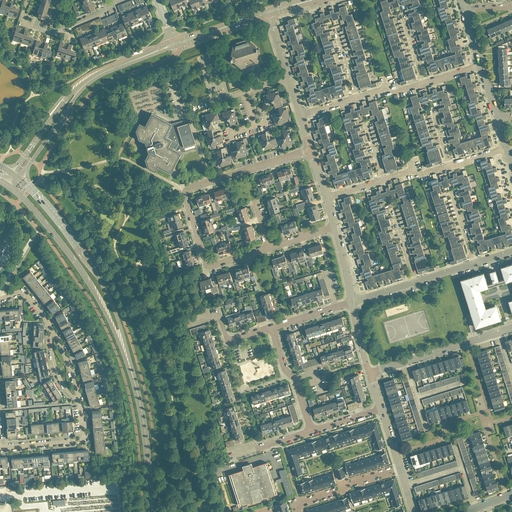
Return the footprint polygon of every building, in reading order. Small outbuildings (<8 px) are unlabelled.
[(0,13),(7,16),(11,2),(10,7),(4,5),(6,0),(4,0),(2,0),(1,4),(0,5),(0,13)] [(177,9),(173,0),(168,0),(173,11),(177,9)] [(181,7),(178,0),(173,0),(177,9),(181,7)] [(196,8),(192,0),(188,0),(190,4),(192,10),(196,8)] [(204,4),(202,0),(197,0),(200,6),(202,9),(206,8),(204,4)] [(392,5),(391,2),(388,3),(386,0),(383,0),(384,1),(380,2),(382,8),(386,7),(387,10),(390,9),(389,6),(392,5)] [(401,3),(400,0),(393,0),(394,1),(391,2),(392,5),(393,9),(399,6),(398,3),(401,2),(401,3)] [(16,18),(18,10),(13,8),(14,3),(11,2),(7,16),(11,17),(16,18)] [(452,10),(451,7),(448,8),(447,5),(444,6),(443,3),(440,4),(441,7),(438,8),(440,14),(452,10)] [(94,4),(93,5),(85,9),(86,13),(95,9),(94,7),(95,6),(94,4)] [(348,12),(346,6),(342,7),(341,4),(338,5),(340,11),(337,12),(338,16),(341,15),(342,17),(345,16),(344,13),(348,12)] [(421,10),(419,4),(413,6),(409,7),(406,8),(407,11),(414,9),(415,12),(418,11),(421,10)] [(151,18),(146,6),(142,8),(147,20),(151,18)] [(339,19),(338,16),(337,12),(334,13),(333,10),(332,7),(328,8),(330,14),(327,15),(328,18),(329,18),(331,17),(332,20),(332,21),(339,19)] [(391,13),(391,12),(390,9),(387,10),(386,7),(382,8),(383,11),(380,12),(382,19),(389,17),(388,14),(391,13)] [(147,20),(142,8),(138,9),(143,21),(147,20)] [(143,21),(138,9),(134,11),(139,23),(143,21)] [(329,21),(329,18),(328,18),(327,15),(324,16),(323,13),(322,10),(319,11),(321,17),(318,18),(319,21),(322,20),(323,24),(330,22),(329,21)] [(451,18),(450,14),(453,13),(452,10),(440,14),(442,21),(445,20),(446,23),(449,22),(448,19),(451,18)] [(139,23),(134,11),(130,13),(135,25),(139,23)] [(420,17),(418,11),(415,12),(408,14),(405,15),(406,18),(413,16),(414,19),(420,17)] [(354,21),(352,14),(348,15),(348,12),(344,13),(345,16),(342,17),(343,21),(346,20),(347,23),(354,21)] [(135,25),(130,13),(126,15),(131,26),(135,25)] [(131,26),(126,15),(121,16),(126,28),(131,26)] [(323,24),(322,20),(319,21),(318,18),(317,15),(314,16),(316,22),(313,23),(315,30),(321,28),(321,27),(320,25),(323,24)] [(384,25),(394,22),(397,21),(396,18),(390,20),(389,17),(382,19),(384,25)] [(422,23),(420,17),(414,19),(414,22),(408,24),(409,28),(422,23)] [(461,25),(460,22),(456,23),(455,20),(452,20),(451,18),(448,19),(449,22),(446,23),(448,29),(461,25)] [(293,26),(296,25),(294,19),(288,21),(289,24),(279,27),(280,30),(287,28),(286,28),(290,27),(291,30),(294,29),(293,26)] [(356,27),(354,21),(347,23),(348,26),(342,28),(343,31),(346,30),(356,27)] [(126,35),(121,23),(117,25),(122,37),(126,35)] [(424,30),(422,23),(409,28),(410,31),(417,29),(418,32),(421,31),(424,30)] [(507,30),(504,23),(498,25),(502,33),(507,30)] [(122,37),(117,25),(113,27),(118,39),(122,37)] [(460,32),(459,29),(462,28),(461,25),(448,29),(450,35),(453,34),(454,38),(457,36),(456,33),(460,32)] [(502,33),(498,25),(493,27),(496,35),(502,33)] [(322,31),(328,29),(327,26),(324,27),(324,26),(321,27),(321,28),(315,30),(317,36),(320,35),(323,34),(322,31)] [(21,43),(25,29),(23,35),(18,33),(19,28),(16,27),(15,32),(14,32),(14,33),(12,39),(12,41),(16,42),(20,43),(21,43)] [(118,39),(113,27),(109,29),(114,40),(118,39)] [(296,35),(294,29),(291,30),(290,27),(286,28),(287,28),(287,31),(284,32),(285,35),(282,36),(282,37),(283,40),(290,37),(296,35)] [(496,35),(493,27),(487,30),(490,38),(496,35)] [(110,42),(105,30),(104,28),(100,30),(105,42),(109,40),(110,42)] [(26,36),(28,30),(25,29),(21,43),(29,46),(32,37),(26,36)] [(109,29),(105,30),(110,42),(114,40),(109,29)] [(429,35),(427,29),(424,30),(421,31),(422,34),(415,36),(416,39),(429,35)] [(105,42),(100,30),(96,32),(101,44),(105,42)] [(327,36),(334,34),(333,31),(329,32),(323,34),(320,35),(322,41),(328,39),(327,36)] [(101,44),(96,32),(92,33),(97,45),(101,44)] [(97,45),(92,33),(88,35),(93,47),(97,45)] [(462,42),(461,38),(458,39),(457,36),(454,38),(453,34),(450,35),(451,38),(448,39),(450,46),(462,42)] [(93,47),(88,35),(84,37),(89,49),(93,47)] [(295,43),(298,42),(296,35),(290,37),(283,40),(284,43),(287,42),(288,45),(291,44),(292,47),(296,46),(295,43)] [(431,42),(430,37),(429,35),(416,39),(417,42),(424,40),(425,43),(428,42),(428,43),(431,42)] [(89,49),(84,37),(79,39),(84,51),(89,49)] [(324,48),(337,43),(336,40),(329,42),(328,39),(322,41),(324,48)] [(257,60),(258,53),(257,52),(259,50),(259,49),(256,48),(256,47),(250,41),(246,42),(244,40),(235,43),(235,46),(232,47),(230,55),(231,56),(229,58),(229,60),(232,60),(232,61),(241,69),(245,68),(246,65),(248,64),(254,62),(256,64),(258,63),(258,61),(257,60)] [(41,57),(45,44),(43,49),(38,47),(39,42),(36,41),(35,46),(32,45),(29,54),(41,57)] [(64,59),(69,45),(68,45),(67,50),(62,48),(63,43),(60,42),(58,47),(56,54),(55,56),(56,56),(60,57),(64,59)] [(304,50),(302,44),(299,45),(298,42),(295,43),(296,46),(292,47),(293,50),(290,51),(291,54),(304,50)] [(430,49),(428,43),(428,42),(425,43),(421,44),(422,47),(416,49),(417,53),(430,49)] [(461,49),(460,46),(463,45),(462,42),(450,46),(452,52),(455,51),(456,54),(459,53),(458,50),(461,49)] [(332,52),(331,49),(338,47),(337,43),(324,48),(326,54),(329,53),(332,52)] [(402,48),(405,47),(404,44),(398,46),(397,43),(391,45),(393,51),(399,49),(402,48)] [(51,61),(53,55),(51,54),(52,51),(46,50),(48,44),(45,44),(41,57),(44,58),(44,59),(51,61)] [(74,56),(76,53),(70,51),(72,46),(69,45),(64,59),(68,60),(73,61),(73,60),(74,56)] [(364,53),(362,47),(355,49),(356,49),(356,52),(350,54),(351,57),(354,56),(354,57),(357,56),(357,55),(364,53)] [(398,57),(404,54),(407,54),(406,50),(400,52),(399,49),(393,51),(395,58),(398,57)] [(432,55),(430,49),(417,53),(418,56),(425,54),(425,57),(426,57),(432,55)] [(306,57),(304,50),(291,54),(292,57),(295,57),(296,59),(300,58),(301,62),(304,61),(303,58),(306,57)] [(468,64),(465,55),(462,56),(461,52),(459,53),(456,54),(454,55),(457,64),(464,62),(465,65),(468,64)] [(325,61),(337,57),(336,54),(330,56),(329,53),(326,54),(322,55),(325,61)] [(366,60),(364,53),(357,55),(357,56),(358,58),(352,60),(353,64),(356,63),(363,61),(366,60)] [(409,60),(412,59),(411,56),(405,57),(404,54),(398,57),(400,63),(406,61),(409,60)] [(434,61),(432,55),(426,57),(425,57),(422,58),(419,59),(420,62),(427,60),(427,63),(429,63),(434,61)] [(457,64),(454,55),(448,57),(450,63),(453,62),(455,68),(458,67),(457,64)] [(333,65),(332,62),(338,60),(337,57),(325,61),(327,68),(330,67),(330,66),(333,65)] [(450,63),(448,57),(442,59),(444,65),(447,64),(449,71),(452,69),(451,66),(450,63)] [(306,67),(304,61),(301,62),(300,58),(296,59),(297,63),(294,64),(295,67),(292,68),(293,71),(306,67)] [(444,65),(442,59),(435,61),(437,67),(438,67),(440,66),(442,72),(446,71),(445,68),(444,65)] [(365,67),(363,61),(356,63),(357,66),(351,68),(352,71),(355,70),(358,69),(365,67)] [(402,69),(412,66),(414,65),(413,62),(407,64),(406,61),(400,63),(402,69)] [(433,75),(433,74),(432,72),(439,70),(438,67),(437,67),(435,61),(434,61),(429,63),(430,66),(427,67),(430,76),(433,75)] [(332,73),(344,69),(343,65),(337,67),(336,64),(333,65),(330,66),(330,67),(332,73)] [(417,81),(412,66),(402,69),(401,69),(404,81),(400,82),(396,84),(395,84),(396,87),(405,84),(417,81)] [(308,73),(306,67),(293,71),(294,74),(297,73),(298,76),(301,75),(302,78),(306,77),(305,74),(308,73)] [(367,73),(365,67),(358,69),(359,72),(353,74),(354,77),(356,77),(367,73)] [(340,77),(339,74),(345,72),(344,69),(332,73),(334,79),(340,77)] [(314,82),(312,75),(309,76),(308,73),(305,74),(306,77),(302,78),(303,81),(300,82),(301,86),(314,82)] [(371,84),(368,73),(367,73),(356,77),(361,91),(372,88),(372,87),(381,84),(380,82),(376,83),(371,84)] [(469,86),(468,82),(471,81),(471,82),(475,81),(472,74),(469,75),(470,78),(467,79),(466,76),(460,78),(462,85),(465,84),(466,87),(469,86)] [(341,80),(347,78),(346,75),(343,76),(340,77),(334,79),(336,85),(341,84),(342,83),(341,80)] [(481,89),(480,86),(477,86),(476,83),(472,84),(471,82),(471,81),(468,82),(469,86),(466,87),(468,93),(481,89)] [(316,88),(314,82),(301,86),(298,87),(299,90),(305,88),(306,91),(310,90),(310,93),(314,92),(313,89),(316,88)] [(348,95),(345,86),(342,87),(341,84),(336,85),(334,86),(337,95),(344,93),(344,95),(344,96),(348,95)] [(337,95),(334,86),(328,88),(330,94),(333,93),(335,99),(338,98),(337,96),(337,95)] [(447,92),(445,86),(442,87),(443,90),(440,91),(441,95),(437,96),(438,99),(442,98),(442,101),(449,99),(447,92)] [(437,96),(441,95),(440,91),(437,92),(436,89),(432,90),(431,87),(428,88),(430,94),(431,98),(432,101),(438,99),(437,96)] [(330,94),(328,88),(322,90),(324,96),(327,95),(329,101),(332,100),(331,97),(330,94)] [(480,96),(479,93),(482,92),(481,89),(468,93),(470,99),(473,98),(474,101),(477,100),(476,97),(480,96)] [(324,96),(322,90),(315,92),(317,98),(318,98),(320,97),(322,103),(326,102),(325,99),(324,96)] [(421,97),(418,98),(415,90),(412,91),(413,96),(410,97),(412,104),(416,103),(417,106),(420,105),(419,102),(422,101),(421,97)] [(428,99),(431,98),(430,94),(427,95),(426,92),(423,93),(422,90),(419,91),(421,97),(422,101),(423,104),(429,102),(428,99)] [(282,106),(278,91),(263,96),(266,103),(264,103),(265,106),(270,105),(270,104),(273,103),(275,108),(282,106)] [(313,106),(312,103),(319,101),(318,98),(317,98),(315,92),(314,92),(310,93),(309,94),(310,97),(307,98),(310,107),(313,106)] [(378,108),(376,101),(372,102),(371,98),(371,97),(367,98),(370,106),(367,107),(368,110),(371,110),(372,113),(375,112),(374,109),(378,108)] [(483,106),(482,102),(478,103),(477,100),(474,101),(473,98),(470,99),(471,102),(468,103),(470,110),(483,106)] [(451,105),(449,99),(442,101),(439,102),(436,103),(438,106),(444,104),(444,107),(445,107),(448,106),(451,105)] [(368,110),(367,107),(365,101),(362,102),(363,105),(360,106),(361,109),(358,110),(359,113),(362,113),(363,116),(369,114),(368,110)] [(413,107),(410,107),(407,108),(409,114),(412,113),(412,114),(419,112),(418,109),(421,108),(420,105),(417,106),(416,103),(412,104),(413,107)] [(359,113),(358,110),(356,104),(352,105),(353,108),(350,109),(351,112),(348,113),(349,116),(352,116),(353,119),(360,117),(359,113)] [(290,121),(286,106),(278,108),(280,113),(276,115),(276,113),(271,115),(272,117),(272,118),(274,118),(276,125),(290,121)] [(450,112),(448,106),(445,107),(444,107),(438,109),(435,110),(436,113),(442,112),(443,114),(450,112)] [(481,113),(480,110),(484,109),(483,106),(470,110),(472,116),(475,115),(476,118),(479,117),(478,114),(481,113)] [(384,116),(382,110),(379,111),(378,108),(374,109),(375,112),(372,113),(373,116),(376,115),(377,118),(384,116)] [(238,124),(234,109),(219,114),(221,121),(226,120),(228,123),(227,124),(228,129),(231,128),(231,126),(238,124)] [(353,119),(352,116),(349,116),(348,113),(345,114),(344,111),(341,112),(343,118),(345,125),(351,123),(350,120),(353,119)] [(215,124),(214,121),(219,119),(217,112),(202,116),(207,131),(214,128),(215,130),(218,129),(216,124),(215,124)] [(414,120),(424,117),(427,116),(426,113),(420,115),(419,112),(412,114),(414,120)] [(452,119),(450,112),(443,114),(444,117),(438,119),(439,123),(452,119)] [(172,124),(170,123),(151,113),(144,126),(139,123),(136,130),(138,138),(145,142),(148,152),(145,159),(148,167),(154,171),(157,165),(170,172),(180,153),(177,151),(179,147),(181,148),(182,152),(185,151),(184,147),(195,143),(189,123),(185,124),(184,120),(176,123),(175,122),(172,123),(172,124)] [(484,122),(483,119),(487,118),(490,117),(489,114),(482,116),(481,113),(478,114),(479,117),(476,118),(478,124),(484,122)] [(386,122),(384,116),(377,118),(378,121),(372,123),(373,126),(376,125),(386,122)] [(327,123),(325,117),(319,119),(320,122),(317,123),(316,120),(312,121),(314,127),(318,127),(321,125),(322,128),(325,127),(326,126),(326,124),(327,123)] [(454,125),(452,119),(439,123),(440,126),(446,124),(447,127),(450,126),(454,125)] [(354,129),(353,129),(353,126),(359,124),(358,121),(355,121),(351,123),(345,125),(347,131),(350,130),(354,129)] [(480,131),(493,127),(492,123),(485,125),(484,122),(478,124),(480,131)] [(459,130),(457,124),(454,125),(450,126),(451,129),(445,131),(446,134),(459,130)] [(327,134),(325,127),(322,128),(321,125),(318,127),(318,129),(315,130),(316,133),(313,134),(314,138),(327,134)] [(359,134),(358,131),(364,129),(363,126),(360,127),(353,129),(354,129),(350,130),(352,136),(359,134)] [(488,135),(487,132),(494,130),(493,127),(480,131),(482,137),(487,135),(488,135)] [(294,143),(290,129),(283,131),(282,130),(279,131),(280,136),(281,135),(283,139),(278,141),(280,148),(294,143)] [(461,137),(459,130),(446,134),(447,138),(453,136),(454,138),(455,139),(458,138),(461,137)] [(224,143),(221,136),(223,135),(222,132),(217,133),(217,134),(214,136),(212,131),(205,133),(209,147),(224,143)] [(278,146),(275,138),(270,140),(269,136),(270,136),(268,131),(265,132),(266,133),(258,136),(263,150),(278,146)] [(329,140),(327,134),(314,138),(315,141),(318,140),(319,143),(322,142),(323,145),(327,144),(326,141),(329,140)] [(354,143),(367,139),(366,135),(360,137),(359,134),(352,136),(354,143)] [(494,147),(491,137),(488,138),(487,135),(482,137),(480,137),(483,147),(490,145),(491,148),(494,147)] [(483,147),(480,137),(474,139),(476,146),(479,145),(481,151),(484,150),(483,147)] [(432,143),(435,142),(434,139),(428,141),(427,138),(421,140),(423,147),(426,146),(426,145),(432,143)] [(460,144),(458,138),(455,139),(454,138),(448,140),(448,141),(445,142),(446,145),(452,143),(453,146),(455,146),(455,145),(460,144)] [(363,147),(362,144),(368,142),(367,139),(354,143),(356,149),(359,148),(363,147)] [(476,146),(474,139),(468,141),(470,148),(473,147),(475,153),(478,152),(477,149),(476,146)] [(335,148),(333,142),(330,143),(329,140),(326,141),(327,144),(323,145),(324,148),(321,149),(322,152),(335,148)] [(248,155),(244,141),(236,143),(236,141),(232,143),(234,147),(235,147),(236,151),(231,152),(234,160),(248,155)] [(470,148),(468,141),(461,143),(464,150),(466,149),(468,155),(472,154),(470,148)] [(394,149),(392,142),(385,144),(386,147),(380,149),(381,153),(384,152),(391,150),(394,149)] [(428,152),(438,149),(439,148),(440,148),(439,144),(433,146),(432,143),(426,145),(426,146),(428,152)] [(459,158),(458,155),(465,153),(464,150),(461,143),(460,144),(455,145),(455,146),(456,149),(453,150),(456,159),(459,158)] [(233,163),(231,156),(226,157),(225,153),(226,153),(224,148),(221,149),(221,151),(214,153),(219,167),(233,163)] [(337,155),(335,148),(322,152),(323,156),(326,155),(327,158),(331,157),(332,160),(335,159),(334,156),(337,155)] [(355,156),(368,152),(367,149),(360,151),(359,148),(356,149),(353,150),(355,156)] [(442,160),(438,149),(428,152),(427,152),(430,163),(426,165),(421,166),(422,169),(431,166),(432,167),(443,163),(442,160)] [(393,156),(391,150),(384,152),(385,155),(379,157),(380,160),(382,159),(393,156)] [(363,160),(362,157),(369,155),(368,152),(355,156),(357,163),(360,162),(363,161),(363,160)] [(186,167),(201,162),(198,154),(192,156),(191,153),(189,154),(190,156),(184,158),(186,167)] [(394,155),(393,156),(382,159),(387,174),(398,170),(407,167),(406,164),(402,166),(402,165),(397,167),(394,155)] [(337,165),(335,159),(332,160),(331,157),(327,158),(328,161),(325,162),(326,165),(323,166),(324,169),(337,165)] [(369,166),(368,163),(374,161),(373,158),(363,160),(363,161),(360,162),(362,168),(367,166),(369,166)] [(490,170),(489,167),(492,166),(495,165),(493,158),(490,159),(491,162),(488,163),(487,160),(480,162),(482,169),(485,168),(486,171),(490,170)] [(339,172),(337,165),(324,169),(325,172),(328,171),(329,175),(332,174),(333,177),(335,176),(337,176),(336,173),(339,172)] [(374,178),(371,168),(368,169),(367,166),(362,168),(360,168),(363,178),(370,176),(371,179),(374,178)] [(501,173),(500,170),(497,171),(496,168),(493,169),(492,166),(489,167),(490,170),(486,171),(488,177),(501,173)] [(290,168),(287,170),(286,168),(283,169),(287,180),(289,179),(289,178),(292,177),(290,168)] [(363,178),(360,168),(354,170),(356,177),(359,176),(361,182),(364,181),(363,178)] [(287,180),(283,169),(280,170),(281,171),(277,172),(280,181),(283,179),(284,181),(287,180)] [(356,177),(354,170),(348,172),(350,179),(353,178),(355,184),(358,183),(357,180),(356,177)] [(470,183),(468,177),(467,177),(465,170),(462,171),(463,174),(460,175),(461,179),(458,180),(459,183),(462,182),(463,185),(470,183)] [(458,180),(461,179),(460,175),(457,176),(456,173),(453,174),(452,171),(449,172),(451,178),(452,182),(453,185),(459,183),(458,180)] [(350,179),(348,172),(341,174),(343,181),(344,181),(347,180),(348,186),(352,185),(351,182),(350,179)] [(500,180),(499,177),(502,176),(501,173),(488,177),(490,183),(494,182),(495,186),(498,185),(497,181),(500,180)] [(274,182),(272,174),(268,175),(268,174),(265,175),(269,187),(272,187),(271,183),(274,182)] [(339,189),(338,186),(345,184),(344,181),(343,181),(341,174),(337,176),(335,176),(336,179),(333,180),(336,190),(339,189)] [(442,185),(441,181),(438,182),(436,174),(432,175),(434,180),(431,181),(433,188),(436,187),(437,190),(440,189),(439,186),(442,185)] [(449,183),(452,182),(451,178),(448,179),(447,176),(443,177),(442,174),(439,175),(441,181),(442,185),(443,188),(450,186),(449,183)] [(269,187),(265,175),(262,176),(263,177),(259,178),(262,186),(265,185),(266,188),(269,187)] [(404,190),(402,184),(401,184),(398,185),(397,179),(393,180),(396,189),(393,190),(394,193),(397,192),(398,195),(401,194),(400,191),(404,190)] [(503,190),(502,187),(499,188),(498,185),(495,186),(494,182),(490,183),(491,186),(488,187),(490,194),(503,190)] [(394,193),(393,190),(391,185),(391,183),(388,184),(389,188),(385,189),(386,192),(383,193),(385,196),(388,195),(389,198),(395,196),(394,193)] [(472,189),(470,183),(463,185),(460,186),(457,187),(458,190),(464,188),(465,191),(469,190),(472,189)] [(385,196),(383,193),(381,186),(379,187),(378,187),(379,190),(376,191),(377,195),(374,196),(375,199),(378,198),(379,201),(386,199),(385,196)] [(302,190),(304,196),(312,193),(310,187),(302,190)] [(441,192),(440,189),(437,190),(436,187),(433,188),(434,191),(431,192),(433,198),(439,196),(438,193),(441,192)] [(224,200),(220,189),(218,190),(218,191),(214,192),(217,201),(220,200),(221,201),(224,200)] [(229,197),(227,189),(223,190),(223,189),(220,189),(224,200),(226,199),(226,198),(229,197)] [(410,198),(408,192),(404,193),(404,190),(400,191),(401,194),(398,195),(399,198),(399,199),(399,198),(402,198),(403,201),(410,198)] [(471,196),(469,190),(465,191),(459,193),(456,194),(457,197),(463,195),(464,199),(471,196)] [(502,197),(501,194),(504,193),(503,190),(490,194),(492,200),(495,199),(496,202),(500,201),(499,198),(502,197)] [(314,200),(312,193),(304,196),(306,202),(314,200)] [(379,201),(378,198),(375,199),(374,196),(371,197),(370,193),(367,194),(369,200),(369,201),(371,207),(377,205),(376,202),(379,201)] [(211,202),(209,194),(205,195),(205,194),(202,195),(205,206),(208,205),(208,203),(211,202)] [(199,196),(200,197),(196,198),(199,206),(202,205),(203,207),(205,206),(202,195),(199,196)] [(352,203),(350,196),(344,198),(345,201),(342,202),(341,199),(338,200),(339,206),(339,207),(343,206),(346,205),(347,208),(350,207),(349,204),(352,203)] [(447,200),(446,197),(440,199),(439,196),(433,198),(435,205),(444,201),(447,200)] [(473,203),(471,196),(464,199),(465,202),(459,204),(460,207),(473,203)] [(511,205),(510,201),(507,202),(506,199),(503,200),(502,197),(499,198),(500,201),(496,202),(498,209),(511,205)] [(268,207),(278,205),(275,198),(266,201),(268,204),(268,207)] [(412,205),(410,198),(403,201),(404,203),(398,205),(399,209),(402,208),(412,205)] [(378,209),(384,207),(383,203),(380,204),(377,205),(371,207),(373,214),(376,213),(377,212),(379,212),(379,211),(378,209)] [(474,209),(473,203),(460,207),(461,210),(467,208),(468,211),(471,210),(475,209),(474,209)] [(280,211),(278,205),(268,207),(271,214),(280,211)] [(308,208),(309,214),(318,212),(316,205),(308,208)] [(352,213),(350,207),(347,208),(346,205),(343,206),(343,209),(340,210),(341,212),(341,213),(338,214),(339,217),(352,213)] [(510,212),(509,209),(511,207),(511,205),(498,209),(500,215),(503,214),(504,217),(508,216),(507,213),(510,212)] [(248,212),(247,211),(246,211),(245,208),(237,210),(238,214),(237,214),(238,217),(248,214),(248,212)] [(480,214),(479,212),(478,208),(474,209),(475,209),(471,210),(472,213),(466,215),(467,219),(480,214)] [(383,214),(389,212),(390,212),(389,209),(385,210),(385,209),(379,211),(379,212),(377,212),(376,213),(378,219),(384,217),(383,214)] [(311,221),(320,218),(318,212),(309,214),(311,221)] [(180,219),(178,213),(169,216),(171,222),(180,219)] [(354,220),(352,213),(339,217),(340,220),(343,219),(344,223),(348,222),(349,225),(352,224),(351,221),(354,220)] [(249,220),(248,217),(249,216),(248,214),(238,217),(240,223),(249,220)] [(482,221),(480,214),(467,219),(468,222),(474,220),(475,223),(478,222),(482,221)] [(511,221),(511,218),(509,219),(508,216),(504,217),(503,214),(500,215),(501,218),(498,219),(500,225),(511,221)] [(380,225),(392,221),(391,218),(385,220),(384,217),(378,219),(380,225)] [(163,231),(164,234),(172,232),(171,229),(173,228),(182,226),(180,219),(171,222),(168,223),(168,224),(170,229),(163,231)] [(213,225),(212,222),(211,222),(210,219),(202,221),(203,225),(201,225),(202,228),(213,225)] [(360,228),(358,222),(355,223),(354,220),(351,221),(352,224),(349,225),(349,228),(343,230),(344,233),(347,232),(360,228)] [(290,232),(288,224),(287,221),(281,223),(281,224),(284,235),(288,233),(287,233),(290,232)] [(297,230),(295,221),(288,224),(290,232),(293,231),(294,232),(297,230)] [(388,230),(387,227),(394,225),(392,221),(380,225),(382,231),(385,230),(385,231),(388,230)] [(511,229),(511,225),(511,221),(500,225),(502,232),(505,231),(506,233),(509,232),(509,230),(511,229)] [(480,228),(478,222),(475,223),(472,224),(473,227),(467,229),(468,232),(480,228)] [(453,228),(456,227),(455,223),(448,225),(448,223),(441,225),(443,231),(449,229),(453,228)] [(214,231),(213,228),(214,227),(213,225),(202,228),(203,231),(204,230),(205,234),(214,231)] [(420,231),(418,225),(412,227),(412,230),(406,232),(407,235),(414,233),(420,231)] [(254,232),(253,229),(252,229),(251,226),(243,228),(244,232),(243,232),(243,235),(254,232)] [(361,231),(360,228),(347,232),(348,235),(351,234),(352,237),(356,236),(357,239),(360,238),(359,235),(362,234),(361,231)] [(482,234),(480,228),(468,232),(469,235),(475,233),(476,236),(482,234)] [(448,236),(455,234),(458,233),(457,230),(450,232),(449,229),(443,231),(445,237),(448,236)] [(381,239),(393,235),(392,231),(386,233),(385,231),(385,230),(382,231),(378,232),(381,239)] [(176,241),(185,238),(183,231),(174,234),(176,241)] [(422,237),(420,231),(414,233),(414,236),(408,238),(409,241),(412,240),(419,238),(422,237)] [(253,242),(253,239),(255,238),(254,235),(255,234),(254,232),(243,235),(245,241),(246,241),(247,244),(253,242)] [(450,242),(457,240),(463,238),(462,235),(456,237),(455,234),(448,236),(450,242)] [(484,240),(482,234),(476,236),(470,238),(471,241),(477,239),(478,243),(479,242),(484,240)] [(508,244),(504,234),(498,236),(500,243),(503,242),(505,248),(509,247),(508,244)] [(389,243),(388,240),(394,238),(393,235),(381,239),(383,245),(386,244),(389,243)] [(362,244),(360,238),(357,239),(356,236),(352,237),(353,240),(350,241),(351,244),(348,245),(349,248),(362,244)] [(500,243),(498,236),(492,238),(494,245),(497,244),(499,250),(502,249),(500,243)] [(186,238),(185,238),(176,241),(178,248),(188,245),(186,238)] [(421,245),(419,238),(412,240),(413,243),(407,245),(408,248),(411,247),(411,248),(414,247),(421,245)] [(494,245),(492,238),(486,240),(488,247),(491,246),(493,252),(496,251),(494,245)] [(462,245),(465,245),(464,241),(458,243),(457,240),(450,242),(452,248),(462,245)] [(484,255),(483,252),(489,250),(488,247),(486,240),(484,240),(479,242),(480,245),(477,246),(480,256),(484,255)] [(229,253),(229,252),(232,251),(229,243),(226,244),(225,242),(222,243),(226,254),(229,253)] [(388,250),(401,246),(400,243),(393,245),(392,242),(389,243),(386,244),(388,250)] [(217,246),(219,255),(223,254),(223,255),(226,254),(222,243),(220,244),(220,245),(217,246)] [(324,253),(321,244),(320,244),(320,243),(317,244),(317,245),(315,246),(317,255),(324,253)] [(364,251),(362,244),(349,248),(350,252),(353,251),(354,254),(357,253),(358,256),(362,255),(361,252),(364,251)] [(423,251),(421,245),(414,247),(415,249),(409,251),(410,255),(413,254),(416,253),(423,251)] [(463,246),(462,245),(452,248),(451,249),(455,260),(450,262),(446,263),(446,266),(456,263),(456,264),(467,260),(466,255),(463,246)] [(311,257),(317,255),(315,246),(312,247),(311,246),(308,247),(309,248),(308,248),(311,257)] [(396,255),(395,252),(402,250),(401,246),(388,250),(390,257),(396,255)] [(305,259),(303,250),(302,250),(302,249),(299,250),(299,251),(296,252),(299,260),(300,263),(306,261),(306,260),(305,259)] [(177,254),(179,260),(191,257),(189,250),(179,254),(178,251),(171,253),(172,256),(177,254)] [(370,259),(368,253),(365,254),(364,251),(361,252),(362,255),(358,256),(359,259),(356,260),(357,263),(370,259)] [(425,257),(423,251),(416,253),(417,256),(411,258),(412,261),(414,260),(425,257)] [(299,260),(296,252),(294,253),(293,252),(290,253),(290,254),(293,262),(296,261),(299,260)] [(288,267),(288,266),(285,256),(284,256),(284,255),(281,256),(281,257),(278,258),(281,266),(284,265),(285,268),(288,267)] [(392,263),(405,259),(403,256),(397,257),(396,255),(390,257),(392,263)] [(191,257),(179,260),(181,267),(176,268),(177,271),(184,269),(183,266),(193,263),(191,257)] [(429,268),(427,262),(429,261),(428,259),(426,259),(426,257),(425,257),(414,260),(419,275),(430,271),(439,268),(438,265),(434,267),(429,268)] [(281,266),(278,258),(275,259),(275,258),(272,259),(272,260),(275,269),(272,270),(274,277),(278,276),(276,271),(278,270),(278,268),(281,267),(281,266)] [(372,266),(370,259),(357,263),(358,267),(361,266),(362,269),(366,268),(367,271),(370,270),(369,267),(372,266)] [(400,267),(399,264),(406,262),(405,259),(392,263),(393,269),(394,269),(399,267),(399,268),(400,267)] [(511,264),(501,268),(501,269),(505,280),(511,277),(511,302),(509,303),(511,311),(511,264)] [(256,284),(254,276),(252,270),(249,271),(247,266),(241,268),(244,278),(245,280),(251,278),(253,285),(256,284)] [(406,279),(403,270),(400,271),(399,268),(399,267),(394,269),(393,269),(392,269),(395,279),(401,277),(402,280),(406,279)] [(244,278),(241,268),(235,270),(238,280),(244,278)] [(372,276),(370,270),(367,271),(366,268),(362,269),(363,272),(360,273),(361,276),(358,277),(359,280),(360,280),(366,278),(367,278),(372,276)] [(396,282),(395,279),(392,269),(386,271),(388,278),(391,277),(393,283),(396,282)] [(26,281),(34,275),(29,270),(25,274),(26,275),(23,277),(26,281)] [(490,272),(493,282),(498,280),(495,270),(490,272)] [(388,278),(386,271),(379,273),(382,280),(385,279),(387,285),(390,284),(388,278)] [(232,282),(229,272),(223,274),(226,284),(232,282)] [(382,280),(379,273),(373,275),(375,282),(378,281),(380,287),(384,286),(382,280)] [(501,320),(497,308),(497,307),(480,312),(480,311),(484,310),(476,285),(477,284),(478,288),(487,285),(484,275),(484,274),(483,273),(462,280),(461,280),(461,281),(465,294),(476,327),(489,323),(501,320)] [(226,284),(223,274),(217,276),(220,286),(226,284)] [(29,285),(37,279),(34,275),(26,281),(29,285)] [(371,290),(370,287),(376,285),(375,282),(373,275),(372,276),(367,278),(368,281),(365,282),(368,291),(371,290)] [(220,295),(217,288),(215,281),(211,282),(210,278),(200,282),(202,290),(203,290),(207,289),(207,291),(210,290),(212,294),(218,293),(219,295),(220,295)] [(33,289),(40,283),(37,279),(29,285),(33,289)] [(36,293),(43,287),(40,283),(33,289),(36,293)] [(39,297),(47,291),(43,287),(36,293),(39,297)] [(324,298),(324,297),(323,294),(322,291),(321,289),(315,291),(318,300),(324,298)] [(42,301),(50,295),(47,291),(39,297),(42,301)] [(318,300),(315,291),(309,293),(312,301),(318,300)] [(306,303),(303,295),(303,293),(297,295),(297,297),(300,305),(306,303)] [(312,301),(309,293),(303,295),(306,303),(312,301)] [(262,303),(270,300),(268,294),(260,296),(262,303)] [(46,305),(53,299),(50,295),(42,301),(46,305)] [(293,307),(300,305),(297,297),(291,299),(293,307)] [(49,309),(56,303),(53,299),(46,305),(49,309)] [(270,300),(262,303),(264,309),(272,306),(270,300)] [(60,308),(56,303),(49,309),(52,313),(55,311),(56,312),(60,308)] [(266,315),(267,314),(270,313),(271,313),(274,312),(272,306),(264,309),(266,315)] [(249,321),(255,319),(252,308),(245,311),(246,313),(248,318),(249,321)] [(240,315),(243,323),(249,321),(248,318),(246,313),(245,311),(245,310),(242,311),(243,314),(240,315)] [(66,317),(63,311),(58,314),(58,315),(55,317),(57,322),(66,317)] [(230,315),(231,318),(228,319),(231,327),(237,325),(234,317),(233,314),(230,315)] [(243,323),(240,315),(234,317),(237,325),(243,323)] [(68,322),(66,317),(57,322),(60,326),(68,322)] [(344,326),(342,318),(336,320),(338,328),(339,331),(342,330),(341,327),(344,326)] [(338,328),(336,320),(330,322),(332,330),(338,328)] [(68,322),(60,326),(62,331),(70,326),(72,325),(70,321),(68,322)] [(332,330),(330,322),(323,324),(326,332),(332,330)] [(320,334),(326,332),(323,324),(318,325),(320,334)] [(320,334),(318,325),(311,327),(314,336),(320,334)] [(73,331),(70,326),(62,331),(64,335),(73,331)] [(314,336),(311,327),(305,329),(308,338),(314,336)] [(207,331),(204,332),(201,332),(201,333),(203,339),(211,336),(210,330),(207,331)] [(75,335),(73,331),(64,335),(67,340),(75,335)] [(296,339),(294,333),(286,335),(287,342),(296,339)] [(78,340),(75,335),(67,340),(69,344),(78,340)] [(211,336),(203,339),(205,345),(213,342),(211,336)] [(298,345),(296,339),(287,342),(289,347),(298,345)] [(80,345),(78,340),(69,344),(71,349),(80,345)] [(213,342),(205,345),(203,345),(205,351),(207,351),(215,348),(213,342)] [(82,349),(80,345),(71,349),(74,354),(82,349)] [(300,351),(298,345),(289,347),(291,353),(300,351)] [(354,356),(351,347),(345,349),(347,357),(354,356)] [(217,354),(215,348),(207,351),(209,357),(217,354)] [(85,355),(82,349),(74,354),(76,358),(80,356),(81,357),(85,355)] [(345,349),(339,351),(341,359),(347,357),(345,349)] [(488,355),(487,352),(487,350),(477,353),(478,359),(488,356),(490,355),(490,354),(488,355)] [(302,357),(300,351),(291,353),(293,359),(302,357)] [(341,359),(339,351),(333,353),(335,361),(341,359)] [(335,361),(333,353),(327,355),(329,363),(335,361)] [(209,357),(211,363),(219,360),(217,354),(209,357)] [(323,365),(329,363),(327,355),(320,357),(323,365)] [(462,359),(460,360),(459,356),(453,358),(456,368),(456,369),(457,369),(457,367),(459,367),(464,365),(462,359)] [(490,360),(489,358),(488,356),(478,359),(480,365),(490,362),(492,361),(492,360),(490,360)] [(302,357),(293,359),(297,371),(303,369),(301,364),(304,363),(302,357)] [(450,370),(451,371),(452,371),(451,369),(453,368),(453,369),(456,368),(453,358),(447,359),(450,370)] [(89,365),(87,359),(81,360),(82,361),(78,363),(79,368),(89,365)] [(450,370),(447,359),(441,361),(444,371),(445,373),(446,372),(446,371),(448,370),(450,370)] [(211,363),(213,369),(221,366),(219,360),(211,363)] [(442,372),(444,371),(441,361),(435,363),(439,373),(442,372)] [(492,366),(491,364),(490,362),(480,365),(482,370),(492,367),(494,367),(493,365),(492,366)] [(436,374),(439,373),(435,363),(430,365),(433,375),(436,374)] [(430,376),(433,375),(430,365),(424,367),(427,377),(428,378),(429,378),(428,376),(430,376)] [(427,377),(424,367),(418,368),(421,379),(422,378),(425,377),(425,378),(427,377)] [(493,370),(492,367),(482,370),(484,376),(494,373),(493,370)] [(421,379),(418,368),(412,370),(416,382),(418,381),(417,380),(419,379),(421,379)] [(214,377),(218,375),(219,379),(227,376),(225,370),(223,371),(222,369),(212,372),(214,377)] [(49,375),(48,370),(38,372),(40,379),(45,377),(45,376),(49,375)] [(497,377),(495,377),(495,376),(495,375),(494,373),(484,376),(486,382),(496,379),(497,378),(497,377)] [(360,381),(358,375),(349,378),(351,384),(360,381)] [(219,379),(221,385),(229,382),(227,376),(219,379)] [(43,390),(53,383),(51,379),(47,381),(46,380),(39,385),(40,386),(41,385),(43,390)] [(486,382),(487,388),(498,384),(499,384),(499,383),(497,383),(496,381),(497,381),(496,379),(486,382)] [(384,383),(386,389),(396,385),(397,385),(397,384),(395,384),(395,382),(394,380),(384,383)] [(362,387),(360,381),(351,384),(353,390),(362,387)] [(223,391),(231,388),(229,382),(221,385),(223,391)] [(56,388),(53,383),(43,390),(46,394),(48,393),(56,388)] [(501,388),(499,389),(498,387),(498,384),(487,388),(489,393),(499,390),(501,390),(501,388)] [(288,385),(282,387),(284,395),(291,393),(288,385)] [(386,389),(387,394),(398,391),(399,390),(399,389),(397,390),(396,388),(397,388),(396,385),(386,389)] [(284,395),(282,387),(276,389),(278,397),(284,395)] [(362,387),(353,390),(355,396),(364,393),(362,387)] [(51,397),(59,392),(56,388),(48,393),(51,397)] [(233,394),(231,388),(223,391),(225,397),(233,394)] [(272,399),(278,397),(276,389),(270,390),(272,399)] [(272,399),(270,390),(264,392),(266,401),(272,399)] [(501,395),(500,392),(499,390),(489,393),(491,399),(501,396),(503,395),(502,394),(501,395)] [(387,394),(389,400),(399,397),(401,396),(400,395),(399,395),(398,394),(398,391),(387,394)] [(58,399),(62,396),(59,392),(51,397),(53,401),(51,402),(48,402),(49,405),(58,404),(58,403),(58,402),(58,401),(59,400),(58,399)] [(264,392),(258,394),(260,402),(266,401),(264,392)] [(364,393),(355,396),(357,402),(358,402),(361,401),(366,399),(364,393)] [(233,401),(235,401),(233,394),(225,397),(227,403),(224,403),(225,405),(233,403),(233,401)] [(251,396),(252,399),(250,400),(252,407),(255,406),(254,404),(260,402),(258,394),(251,396)] [(502,400),(502,398),(501,396),(491,399),(493,405),(503,402),(505,401),(504,400),(502,400)] [(402,401),(401,401),(400,399),(399,397),(389,400),(391,406),(401,403),(401,402),(403,402),(402,401)] [(340,410),(338,401),(337,399),(334,400),(335,402),(332,403),(334,412),(340,410)] [(346,408),(344,399),(338,401),(340,410),(346,408)] [(469,410),(466,400),(460,402),(464,412),(468,411),(469,411),(469,410)] [(403,408),(402,405),(406,404),(405,401),(401,402),(401,403),(391,406),(393,411),(403,408)] [(323,406),(319,407),(322,415),(328,413),(325,405),(325,402),(322,403),(323,406)] [(464,412),(460,402),(455,404),(458,414),(462,412),(462,413),(464,413),(463,412),(464,412)] [(506,406),(504,406),(504,404),(503,402),(493,405),(495,411),(506,407),(506,406)] [(334,412),(332,403),(325,405),(328,413),(334,412)] [(458,414),(455,404),(449,405),(452,416),(456,414),(456,415),(458,415),(458,414)] [(234,406),(231,407),(230,405),(221,408),(222,412),(226,411),(227,415),(236,412),(234,406)] [(452,416),(449,405),(443,407),(446,417),(450,416),(451,417),(452,416)] [(322,415),(319,407),(313,409),(316,417),(322,415)] [(446,417),(443,407),(437,409),(441,419),(445,418),(445,419),(446,418),(446,417)] [(405,414),(404,411),(403,408),(393,411),(395,417),(405,414)] [(441,419),(437,409),(432,411),(435,421),(439,420),(439,421),(441,420),(440,419),(441,419)] [(435,421),(432,411),(426,413),(429,423),(433,421),(433,422),(435,422),(435,421)] [(236,412),(227,415),(229,421),(238,418),(236,412)] [(406,416),(405,414),(395,417),(397,423),(407,420),(406,420),(406,419),(408,419),(408,418),(406,418),(405,417),(406,416)] [(291,416),(285,418),(288,426),(294,424),(293,423),(293,420),(292,418),(291,416)] [(238,418),(229,421),(227,422),(229,428),(231,427),(239,424),(238,418)] [(279,420),(278,418),(276,418),(277,421),(273,422),(276,430),(282,428),(279,420)] [(288,426),(285,418),(279,420),(282,428),(288,426)] [(410,423),(408,424),(407,422),(407,420),(397,423),(398,429),(409,425),(408,425),(410,425),(410,423)] [(276,430),(273,422),(267,424),(270,432),(276,430)] [(372,435),(373,438),(380,436),(376,424),(374,425),(373,423),(368,424),(372,435)] [(239,424),(231,427),(233,433),(241,431),(239,424)] [(270,432),(267,424),(261,426),(263,434),(270,432)] [(372,435),(368,424),(361,427),(364,437),(372,435)] [(410,430),(409,428),(409,425),(398,429),(400,434),(410,431),(412,431),(411,429),(410,430)] [(510,436),(511,434),(511,433),(509,425),(503,427),(506,437),(507,436),(507,438),(508,438),(508,436),(510,435),(510,436)] [(354,429),(357,439),(364,437),(361,427),(354,429)] [(357,439),(354,429),(346,431),(350,442),(357,439)] [(243,437),(241,431),(233,433),(235,439),(237,439),(240,438),(243,437)] [(350,442),(346,431),(338,434),(341,444),(350,442)] [(411,434),(410,431),(400,434),(402,440),(412,437),(414,436),(413,435),(411,435),(411,434)] [(482,438),(480,432),(468,435),(469,436),(470,436),(471,438),(471,441),(472,441),(482,438)] [(341,444),(338,434),(331,436),(334,446),(341,444)] [(334,446),(331,436),(330,436),(324,438),(327,449),(334,447),(334,446)] [(380,436),(373,438),(374,443),(373,443),(375,450),(384,447),(380,436)] [(327,449),(324,438),(316,441),(319,451),(327,449)] [(482,438),(472,441),(473,444),(472,444),(473,446),(473,447),(483,443),(482,438)] [(319,451),(316,441),(316,440),(308,443),(309,443),(312,453),(319,451)] [(312,453),(309,443),(302,445),(305,456),(312,453)] [(454,453),(451,443),(445,445),(448,455),(449,457),(450,456),(449,455),(451,454),(454,453)] [(485,449),(483,443),(473,447),(473,446),(472,447),(472,448),(474,448),(474,450),(475,452),(485,449)] [(294,448),(297,458),(305,456),(302,445),(294,448)] [(448,455),(445,445),(439,447),(443,457),(446,456),(448,455)] [(443,457),(439,447),(434,449),(437,459),(440,458),(442,457),(443,457)] [(287,452),(291,464),(299,462),(297,458),(294,448),(289,449),(290,451),(287,452)] [(437,459),(434,449),(428,451),(431,460),(434,459),(434,460),(437,459)] [(487,455),(485,449),(475,452),(474,453),(474,454),(475,453),(476,455),(477,458),(487,455)] [(431,460),(428,451),(422,452),(425,462),(429,461),(431,461),(431,460)] [(425,462),(422,452),(417,454),(420,464),(423,463),(425,462)] [(379,455),(382,465),(389,463),(385,453),(379,455)] [(420,464),(417,454),(411,456),(414,467),(416,467),(415,466),(417,465),(420,464)] [(372,457),(375,468),(382,465),(379,455),(378,455),(372,457)] [(478,461),(479,464),(489,460),(487,455),(477,458),(478,461)] [(365,459),(369,470),(375,468),(372,457),(365,459)] [(359,461),(362,472),(369,470),(365,459),(359,461)] [(489,460),(479,464),(477,464),(478,465),(479,465),(480,467),(480,469),(491,466),(489,460)] [(355,474),(362,472),(359,461),(352,464),(355,474)] [(241,505),(276,494),(266,462),(252,467),(251,463),(242,466),(244,469),(230,474),(241,505)] [(299,462),(291,464),(295,476),(302,474),(299,462)] [(355,474),(352,464),(345,466),(347,470),(346,470),(347,471),(348,476),(355,474)] [(492,472),(491,466),(480,469),(479,470),(479,471),(481,470),(482,473),(481,473),(482,475),(492,472)] [(346,477),(342,467),(335,469),(338,479),(346,477)] [(293,494),(285,469),(279,471),(287,496),(293,494)] [(492,472),(482,475),(481,476),(481,477),(483,476),(483,479),(484,481),(494,478),(492,472)] [(333,473),(326,475),(329,485),(336,483),(335,479),(335,478),(334,478),(333,473)] [(329,485),(326,475),(320,477),(323,488),(329,485)] [(313,479),(316,490),(323,488),(320,477),(313,479)] [(485,484),(486,487),(496,483),(494,478),(484,481),(485,484)] [(305,482),(308,492),(316,490),(313,479),(305,481),(305,482)] [(390,492),(391,496),(398,494),(394,481),(392,482),(391,480),(386,482),(390,492)] [(301,494),(308,492),(305,482),(297,484),(301,494)] [(390,492),(386,482),(379,484),(382,494),(390,492)] [(487,490),(488,493),(498,489),(496,483),(486,487),(484,487),(485,488),(486,487),(487,490)] [(382,494),(379,484),(372,486),(375,497),(382,494)] [(375,497),(372,486),(365,488),(364,488),(368,499),(375,497)] [(467,496),(464,486),(459,487),(462,497),(466,496),(466,497),(467,497),(467,496)] [(462,497),(459,487),(453,489),(456,499),(460,498),(460,499),(462,499),(461,498),(462,497)] [(368,499),(364,488),(357,490),(358,491),(357,491),(360,501),(368,499)] [(456,499),(453,489),(447,491),(450,501),(454,500),(455,501),(456,500),(456,499)] [(360,501),(357,491),(350,493),(353,503),(360,501)] [(450,501),(447,491),(441,493),(445,503),(448,502),(449,503),(450,502),(450,501)] [(445,503),(441,493),(436,495),(439,505),(443,504),(443,505),(445,504),(444,503),(445,503)] [(398,494),(391,496),(392,500),(391,500),(393,507),(402,505),(398,494)] [(439,505),(436,495),(430,497),(433,507),(437,505),(437,506),(439,506),(439,505)] [(346,497),(341,499),(344,510),(351,507),(350,503),(349,502),(348,497),(347,498),(346,497)] [(433,507),(430,497),(424,498),(427,508),(431,507),(432,508),(433,508),(433,507)] [(427,509),(427,508),(424,498),(418,500),(422,510),(426,509),(426,510),(427,510),(427,509)] [(337,511),(344,510),(341,499),(339,500),(334,501),(337,511)] [(330,511),(336,511),(337,511),(334,501),(327,504),(330,511)]
